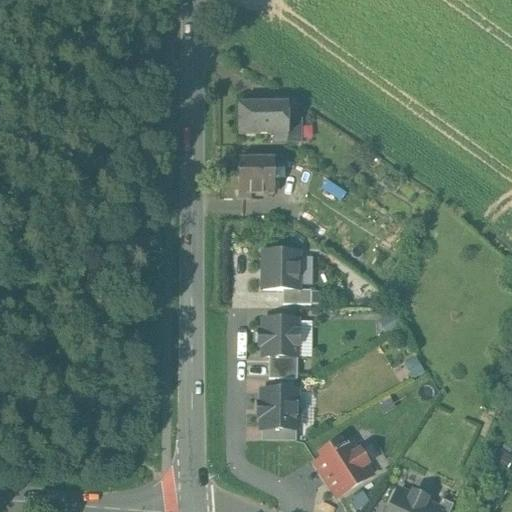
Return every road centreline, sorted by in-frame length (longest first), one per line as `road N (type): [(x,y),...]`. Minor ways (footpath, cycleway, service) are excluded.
road 1 (tertiary): [(194,0),(196,511)]
road 2 (residential): [(244,272),(239,466),(299,499),(295,511)]
road 3 (tertiary): [(196,511),(0,502)]
road 4 (track): [(0,398),(11,402),(0,220)]
road 5 (track): [(11,402),(165,465)]
